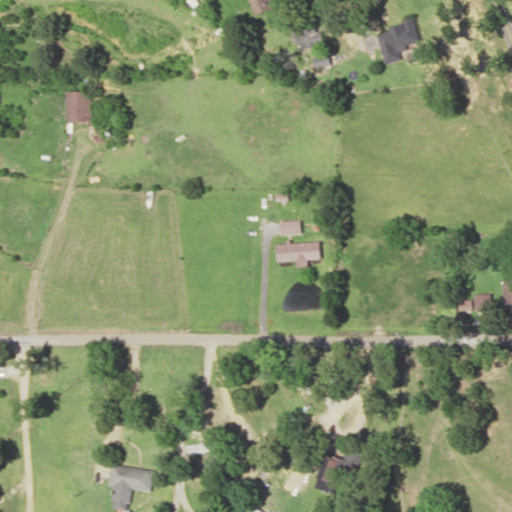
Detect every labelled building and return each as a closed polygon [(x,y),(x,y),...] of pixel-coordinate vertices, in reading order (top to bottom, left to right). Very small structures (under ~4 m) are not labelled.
[(276,0),(251,0),(256,14),(279,6),(276,0)] [(387,62),(405,58),(402,47),(423,42),(417,18),(392,24),(394,30),(380,33),(387,62)] [(294,30),(299,48),(323,42),(319,24),(294,30)] [(92,89),(68,90),(68,120),(93,120),(92,89)] [(283,233),(303,232),(303,219),(282,220),(283,233)] [(310,258),(323,257),(322,239),(279,242),(280,260),(299,259),(299,266),(311,265),(310,258)] [(477,310),(494,309),(493,292),(477,292),(477,310)] [(316,486),(336,492),(344,465),(356,469),(361,453),(352,450),(349,458),(327,451),(316,486)] [(155,468),(112,463),(110,484),(116,485),(113,507),(130,509),(133,488),(152,490),(155,468)]
